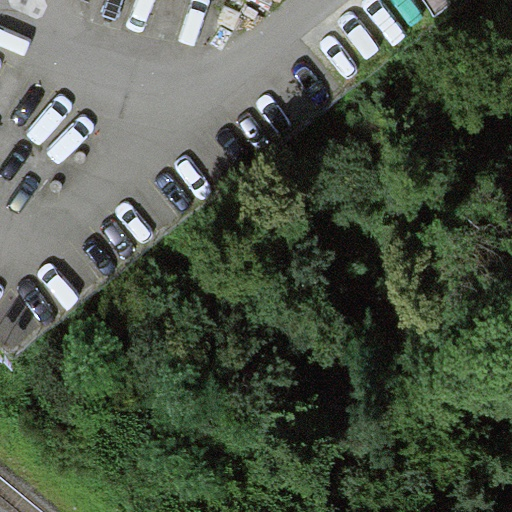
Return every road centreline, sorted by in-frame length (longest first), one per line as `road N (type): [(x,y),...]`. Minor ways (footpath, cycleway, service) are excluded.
road 1 (unknown): [(335,0),(267,52),(163,160),(104,78),(20,0)]
road 2 (unknown): [(163,160),(112,213),(48,253),(17,259),(0,252)]
